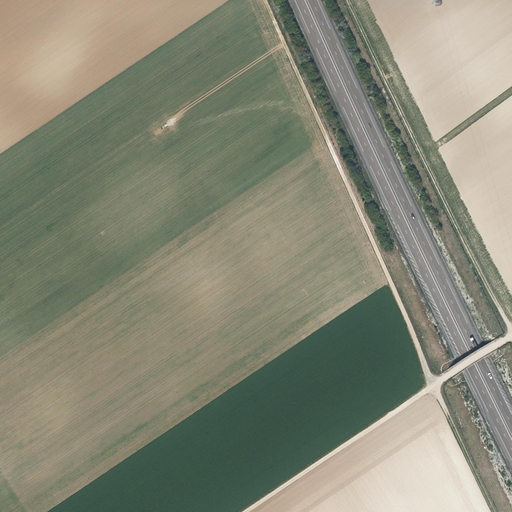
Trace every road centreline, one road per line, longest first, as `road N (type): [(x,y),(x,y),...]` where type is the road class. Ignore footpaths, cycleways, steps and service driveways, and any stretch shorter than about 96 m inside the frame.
road 1 (track): [(264,0),(492,511)]
road 2 (motorway): [(300,0),(511,445)]
road 3 (motorway): [(511,415),(314,0)]
road 4 (track): [(511,326),(346,0)]
road 5 (track): [(433,384),(244,511)]
